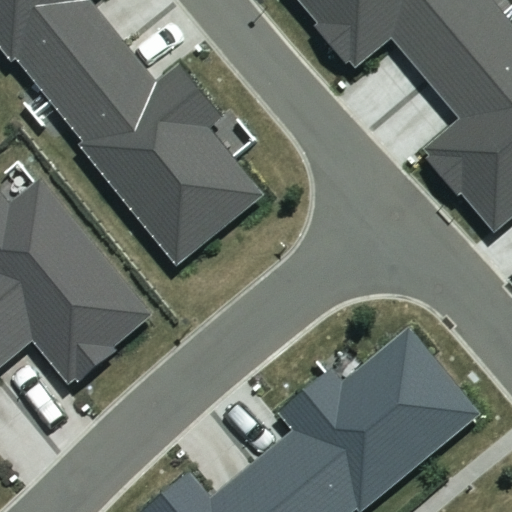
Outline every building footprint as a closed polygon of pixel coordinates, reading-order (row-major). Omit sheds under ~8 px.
[(56,101),(129,42),(95,0),(0,0),(0,43),(14,60),(19,56),(56,101)] [(431,78),(509,12),(498,0),(302,0),(321,22),(318,25),(350,63),(354,60),(360,68),(397,37),(431,78)] [(498,231),(511,220),(511,15),(509,12),(431,78),(464,119),(430,147),(436,154),(431,158),(463,197),(467,194),(498,231)] [(161,81),(129,42),(56,101),(87,139),(81,144),(180,267),(268,196),(213,128),(227,117),(183,63),(161,81)] [(0,357),(30,333),(72,385),(80,378),(85,384),(123,353),(119,347),(158,316),(44,178),(14,203),(3,190),(0,191),(0,357)] [(485,415),(414,329),(348,383),(336,369),(282,413),(296,430),(255,465),(293,511),(356,511),(362,507),(366,511),(485,415)] [(293,511),(255,465),(215,497),(195,473),(147,511),(293,511)]
